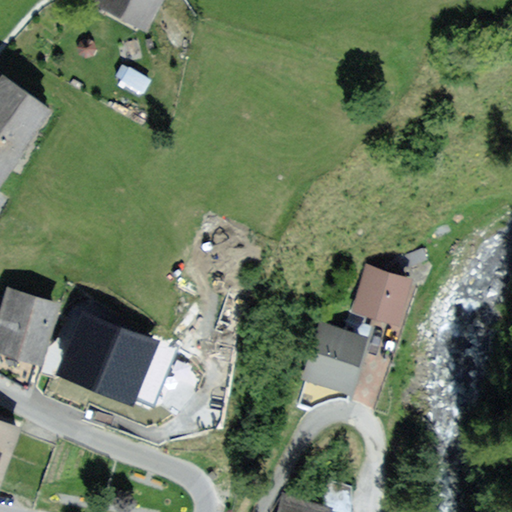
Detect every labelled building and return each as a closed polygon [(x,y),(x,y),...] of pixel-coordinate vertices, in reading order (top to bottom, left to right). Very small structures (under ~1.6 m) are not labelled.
[(98,0),(95,6),(146,33),(163,0),(98,0)] [(7,77),(0,86),(0,188),(4,192),(59,112),(7,77)] [(372,266),(358,315),(408,329),(421,280),(372,266)] [(67,306),(14,291),(0,339),(0,351),(50,366),(67,306)] [(158,343),(89,317),(71,366),(139,392),(158,343)] [(374,338),(323,324),(307,382),(358,396),(374,338)] [(0,499),(3,500),(22,447),(29,429),(0,418),(0,499)] [(337,511),(338,510),(288,498),(285,511),(337,511)]
